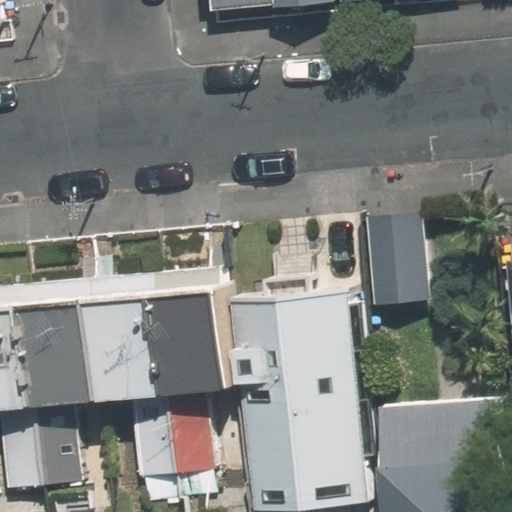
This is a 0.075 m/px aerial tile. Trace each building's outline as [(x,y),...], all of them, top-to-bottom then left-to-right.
[(0,0),(0,21),(25,19),(23,0),(0,0)] [(436,218),(384,219),(386,291),(438,290),(436,218)] [(256,260),(0,286),(0,397),(0,398),(101,388),(145,383),(226,375),(267,371),(258,285),(256,260)] [(267,371),(280,499),(383,489),(361,274),(258,285),(267,371)] [(226,375),(145,383),(157,495),(238,486),(226,375)] [(101,388),(0,398),(10,490),(110,479),(101,388)] [(511,511),(511,392),(402,399),(408,511),(511,511)]
